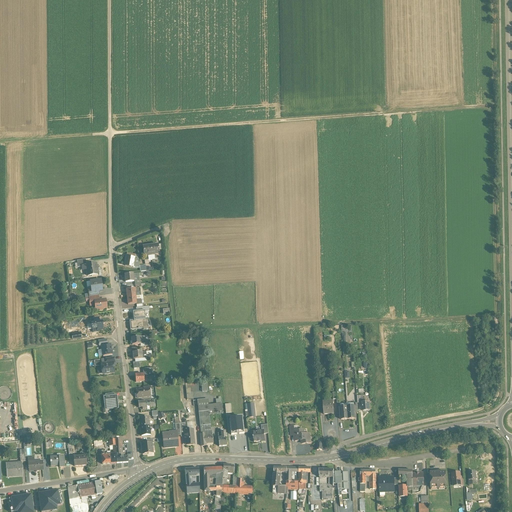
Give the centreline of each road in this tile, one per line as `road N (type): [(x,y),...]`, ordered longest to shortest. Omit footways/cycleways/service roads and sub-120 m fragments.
road 1 (track): [(498,381),(491,110),(484,105),(0,143)]
road 2 (track): [(497,317),(182,332),(169,277),(171,225)]
road 3 (track): [(109,0),(110,249)]
road 4 (primary): [(511,213),(508,0)]
road 5 (secondary): [(142,473),(192,458),(335,456)]
road 6 (track): [(498,381),(487,407),(346,442)]
road 7 (residential): [(335,456),(349,465),(490,445)]
road 8 (secondary): [(335,456),(474,421)]
road 9 (residential): [(0,491),(138,468)]
road 10 (residential): [(138,468),(119,336)]
road 11 (unclassified): [(119,336),(0,354)]
